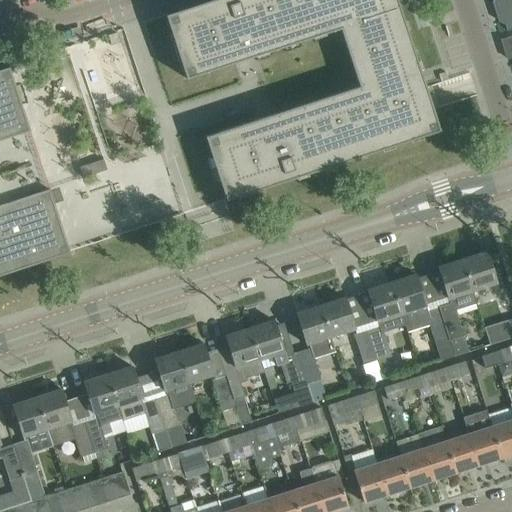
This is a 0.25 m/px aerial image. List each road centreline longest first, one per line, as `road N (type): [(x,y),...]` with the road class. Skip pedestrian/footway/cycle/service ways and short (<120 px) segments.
road 1 (tertiary): [(0,347),(394,216)]
road 2 (unclassified): [(511,143),(462,0)]
road 3 (unclassified): [(124,0),(64,19),(34,12),(0,23)]
